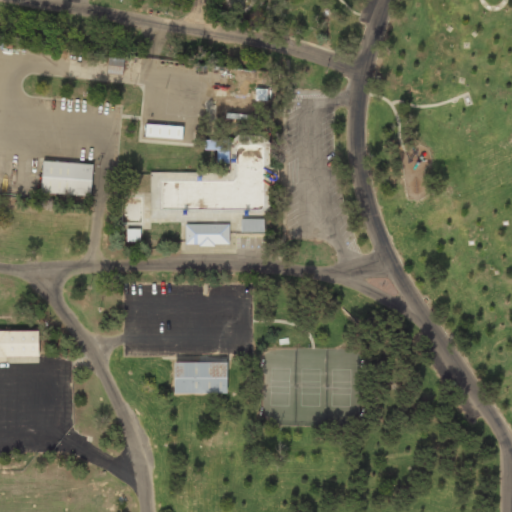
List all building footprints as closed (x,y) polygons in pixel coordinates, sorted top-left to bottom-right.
[(124,59),(108,57),(106,73),(122,75),(124,59)] [(182,126),(144,123),(143,136),(181,139),(182,126)] [(42,161),(92,164),(90,196),(40,193),(42,161)] [(263,219),(240,219),(240,233),(263,233),(263,219)] [(227,224),(184,225),(185,245),(227,244),(227,224)] [(140,230),(126,229),(126,242),(140,242),(140,230)] [(39,332),(0,331),(0,357),(39,357),(39,332)] [(174,363),(226,362),(226,393),(175,393),(174,363)]
